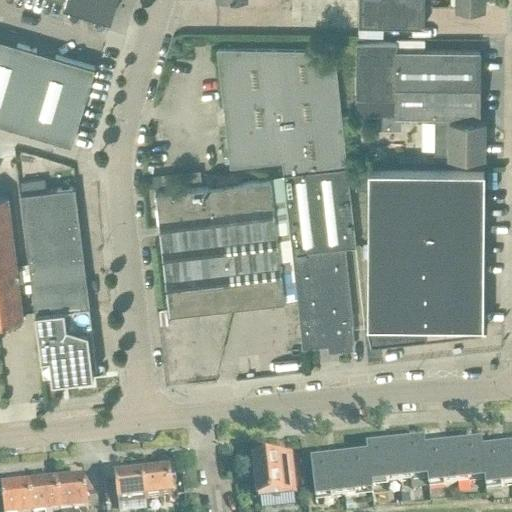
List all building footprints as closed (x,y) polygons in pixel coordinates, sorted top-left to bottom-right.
[(64,0),(63,2),(71,5),(111,17),(116,0),(64,0)] [(423,0),(358,0),(358,36),(384,36),(384,26),(424,26),(423,0)] [(0,122),(72,144),(95,65),(0,37),(0,122)] [(479,115),(480,50),(397,49),(397,41),(356,41),(356,98),(395,99),(395,115),(479,115)] [(237,47),(217,47),(230,166),(282,160),(284,173),(288,216),(296,288),(302,347),(328,344),(328,350),(336,350),(335,343),(354,341),(352,321),(343,246),(356,245),(355,239),(346,166),(333,50),(237,47)] [(395,99),(356,98),(356,114),(395,115),(395,99)] [(485,154),(485,120),(449,120),(434,120),(434,141),(434,154),(448,154),(449,155),(464,154),(485,154)] [(17,161),(19,181),(46,178),(43,157),(17,161)] [(484,323),(485,168),(369,167),(368,323),(371,339),(427,332),(426,324),(482,324),(482,326),(487,325),(487,323),(484,323)] [(271,177),(210,184),(211,194),(210,194),(210,198),(220,197),(227,261),(228,260),(232,297),(230,297),(231,301),(233,300),(233,305),(285,300),(271,177)] [(211,194),(210,184),(156,190),(170,313),(233,305),(233,300),(231,301),(230,297),(232,297),(228,260),(227,261),(220,197),(210,198),(210,194),(211,194)] [(75,186),(47,189),(21,193),(36,312),(65,308),(89,305),(90,305),(75,186)] [(0,318),(24,315),(21,295),(9,194),(0,195),(0,318)] [(89,307),(89,305),(65,308),(73,377),(94,375),(93,368),(97,367),(90,307),(89,307)] [(73,377),(65,308),(36,312),(43,374),(52,373),(52,380),(73,377)] [(428,479),(425,449),(424,441),(396,444),(400,483),(428,479)] [(485,481),(482,450),(482,442),(453,445),(457,484),(485,481)] [(400,483),(396,444),(367,447),(368,455),(371,486),(400,483)] [(457,484),(453,445),(425,449),(428,479),(429,488),(457,484)] [(511,485),(511,461),(511,447),(482,450),(485,481),(486,489),(511,485)] [(371,486),(368,455),(340,458),(344,496),(372,493),(371,486)] [(293,456),(279,457),(254,460),(259,498),(298,494),(293,456)] [(344,496),(340,458),(311,462),(316,500),(344,496)] [(174,496),(170,470),(143,473),(146,499),(174,496)] [(146,499),(143,473),(115,476),(118,502),(146,499)] [(85,479),(57,482),(60,511),(86,511),(87,511),(89,510),(85,479)] [(60,511),(57,482),(30,485),(32,511),(60,511)] [(32,511),(30,485),(2,488),(4,511),(32,511)] [(410,495),(401,496),(402,505),(411,504),(410,495)]
